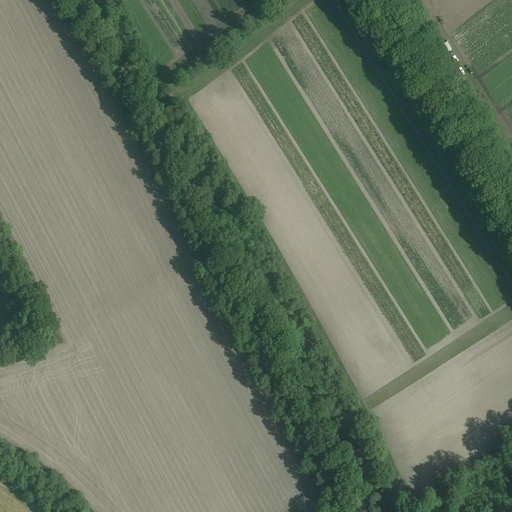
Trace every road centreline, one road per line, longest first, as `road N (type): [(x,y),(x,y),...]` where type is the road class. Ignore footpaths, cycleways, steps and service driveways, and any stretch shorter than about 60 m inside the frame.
road 1 (track): [(88,0),(364,511)]
road 2 (track): [(375,0),(511,215)]
